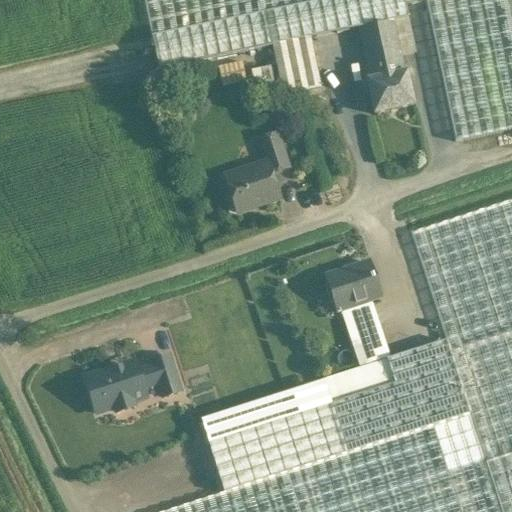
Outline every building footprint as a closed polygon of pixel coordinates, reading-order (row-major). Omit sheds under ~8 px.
[(262,0),(142,0),(151,39),(265,15),(262,0)] [(336,0),(265,15),(151,39),(158,72),(272,48),(282,95),(320,88),(310,40),(358,30),(392,22),(393,23),(407,20),(405,7),(425,2),(436,0),(336,0)] [(262,0),(265,15),(336,0),(262,0)] [(511,38),(504,0),(436,0),(425,2),(454,143),(511,131),(511,38)] [(392,22),(358,30),(369,81),(366,82),(373,116),(413,107),(406,73),(404,74),(393,23),(392,22)] [(277,136),(258,142),(265,165),(267,165),(270,176),(289,170),(277,136)] [(265,165),(225,179),(231,195),(226,201),(230,212),(237,214),(237,215),(279,201),(270,176),(267,165),(265,165)] [(511,203),(411,236),(446,343),(468,412),(470,417),(485,465),(511,456),(511,203)] [(369,265),(326,279),(338,314),(341,313),(367,304),(380,300),(369,265)] [(367,304),(341,313),(350,340),(376,331),(367,304)] [(376,331),(350,340),(360,371),(387,362),(376,331)] [(394,386),(330,406),(345,456),(349,455),(470,417),(468,412),(446,343),(387,362),(394,386)] [(168,358),(151,364),(158,385),(162,399),(179,393),(168,358)] [(360,371),(322,382),(330,406),(394,386),(387,362),(360,371)] [(135,369),(115,375),(113,371),(84,380),(96,415),(115,409),(116,414),(133,409),(131,404),(145,399),(142,390),(158,385),(152,368),(137,373),(135,369)] [(330,406),(208,445),(224,495),(345,456),(330,406)] [(224,495),(170,511),(499,511),(485,465),(470,417),(349,455),(224,495)] [(511,511),(511,456),(485,465),(499,511),(511,511)]
